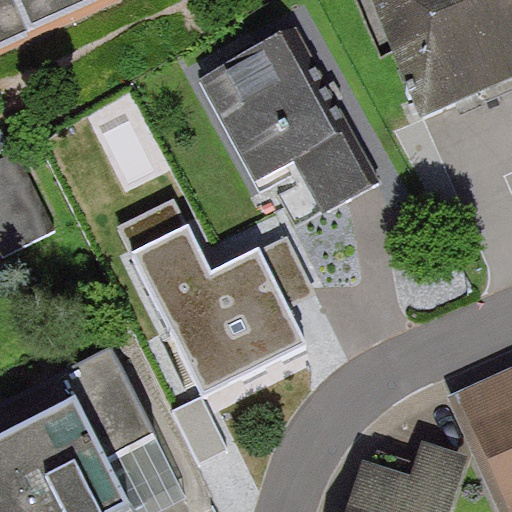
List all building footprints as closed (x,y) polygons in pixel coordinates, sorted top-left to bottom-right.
[(0,0),(0,51),(31,38),(115,0),(0,0)] [(511,0),(369,0),(423,122),(511,82),(511,0)] [(352,129),(296,29),(200,82),(256,183),(294,161),(352,129)] [(381,182),(352,129),(294,161),(322,214),(381,182)] [(56,233),(17,154),(0,162),(0,250),(4,258),(56,233)] [(193,216),(123,251),(204,411),(316,355),(259,240),(216,262),(193,216)] [(155,439),(109,349),(62,373),(77,403),(0,441),(0,511),(129,511),(132,511),(108,463),(155,439)] [(511,511),(511,368),(448,397),(499,511),(511,511)] [(411,479),(362,463),(346,511),(451,511),(468,459),(422,444),(411,479)]
